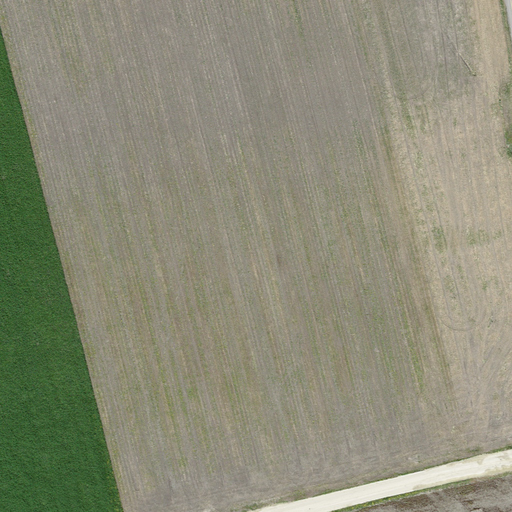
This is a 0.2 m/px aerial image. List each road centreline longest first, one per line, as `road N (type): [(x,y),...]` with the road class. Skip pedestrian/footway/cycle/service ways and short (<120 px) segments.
road 1 (motorway): [(511,328),(0,449)]
road 2 (motorway): [(11,511),(511,394)]
road 3 (track): [(270,511),(511,446)]
